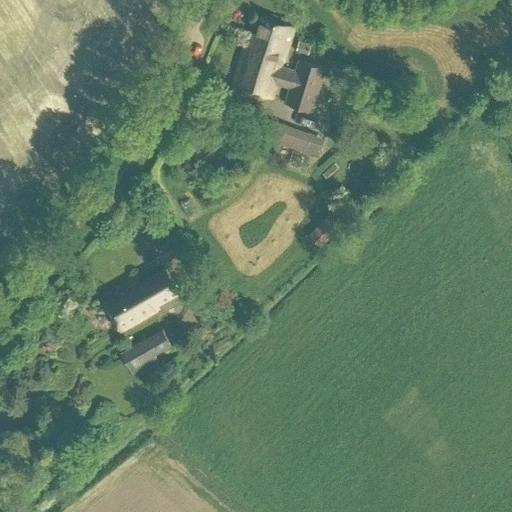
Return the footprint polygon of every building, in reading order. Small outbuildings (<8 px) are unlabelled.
[(270,97),(275,83),(288,87),(282,103),(309,112),(324,69),(297,60),(293,71),(281,67),(288,45),(291,46),(297,27),(260,14),(250,44),(247,44),(233,85),(270,97)] [(296,49),(309,53),(312,44),(299,40),(296,49)] [(272,119),(265,139),(318,157),(325,137),(272,119)] [(345,222),(333,210),(310,232),(322,245),(345,222)] [(138,275),(100,296),(118,328),(159,305),(161,309),(183,297),(166,267),(141,281),(138,275)] [(161,328),(120,351),(128,367),(132,374),(159,359),(155,352),(170,344),(161,328)]
